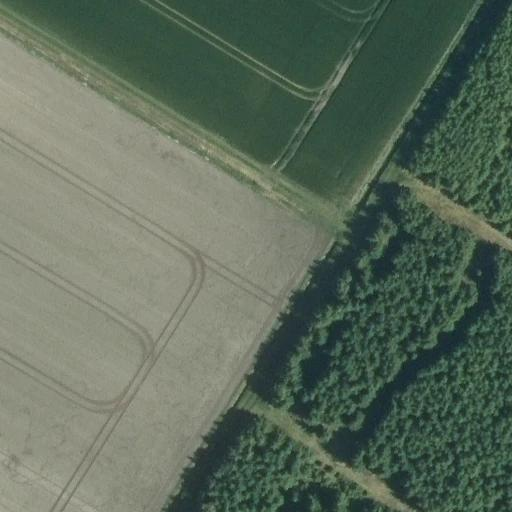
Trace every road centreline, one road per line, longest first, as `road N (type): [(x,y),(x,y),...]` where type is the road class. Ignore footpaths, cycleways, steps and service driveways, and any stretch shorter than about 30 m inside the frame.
road 1 (track): [(508,0),(405,179),(185,511)]
road 2 (track): [(424,511),(255,402)]
road 3 (track): [(511,249),(405,179)]
